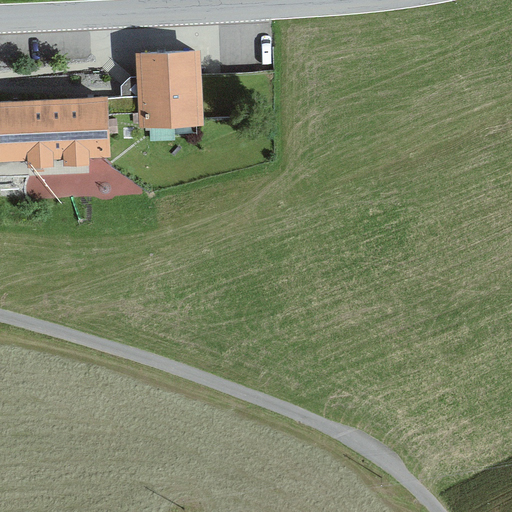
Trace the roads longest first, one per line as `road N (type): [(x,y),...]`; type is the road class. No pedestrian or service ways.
road 1 (track): [(0,310),(337,430),(405,478),(437,511)]
road 2 (tertiary): [(0,17),(312,0)]
